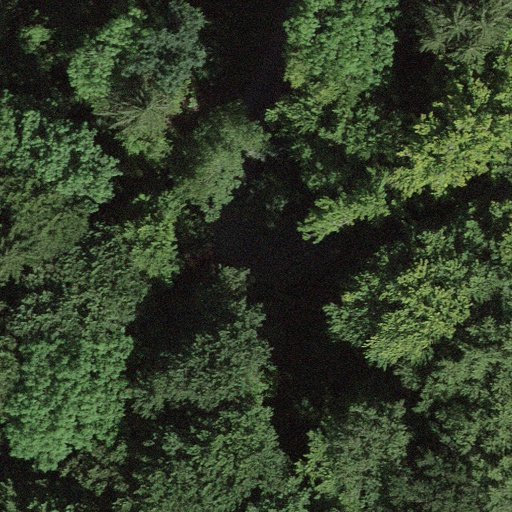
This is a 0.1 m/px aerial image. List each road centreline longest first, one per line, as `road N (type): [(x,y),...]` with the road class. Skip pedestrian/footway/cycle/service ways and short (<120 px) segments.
road 1 (residential): [(300,0),(234,184),(243,236),(282,251),(314,237),(337,204),(373,59),(408,0)]
road 2 (track): [(243,236),(201,311),(191,353),(179,511)]
